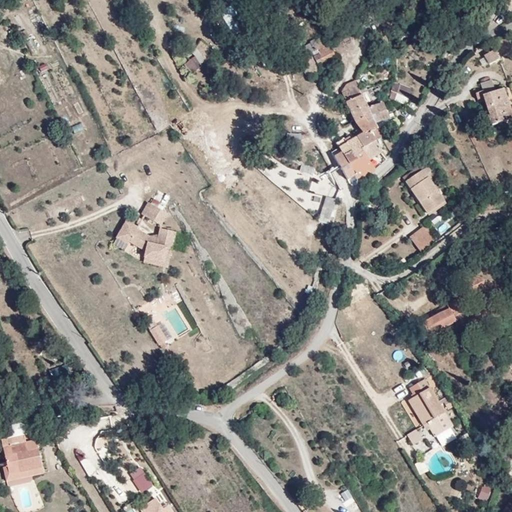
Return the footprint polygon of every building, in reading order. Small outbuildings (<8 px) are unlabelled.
[(232,6),(221,12),(231,32),(243,26),(232,6)] [(206,54),(211,50),(207,42),(201,45),(206,54)] [(492,50),(484,57),(490,65),(499,57),(492,50)] [(300,54),(294,58),(297,64),(304,61),(300,54)] [(297,64),(299,68),(318,58),(316,54),(304,61),(297,64)] [(319,75),(325,71),(342,63),(339,56),(322,65),(316,68),(319,75)] [(219,64),(215,57),(210,60),(213,67),(219,64)] [(313,84),(318,84),(323,81),(319,75),(316,68),(322,65),(318,58),(299,68),(309,87),(313,84)] [(481,75),(492,72),(488,63),(477,66),(481,75)] [(185,80),(193,75),(186,65),(179,70),(185,80)] [(395,98),(406,103),(410,96),(400,90),(395,98)] [(476,106),(489,103),(485,91),(473,95),(476,103),(476,106)] [(470,105),(472,116),(479,115),(481,122),(479,123),(484,137),(505,130),(496,100),(489,103),(476,106),(476,103),(470,105)] [(348,106),(347,104),(345,102),(336,106),(344,122),(362,115),(356,104),(348,106)] [(376,111),(362,116),(368,129),(381,123),(376,111)] [(362,116),(362,115),(344,122),(347,128),(349,132),(355,142),(370,134),(368,129),(362,116)] [(353,156),(368,148),(375,143),(370,134),(355,142),(348,146),(350,149),(353,156)] [(334,158),(350,149),(348,146),(344,148),(342,144),(338,147),(339,150),(332,154),(334,158)] [(329,150),(332,154),(339,150),(338,147),(336,146),(329,150)] [(364,178),(378,169),(368,148),(353,156),(364,178)] [(349,187),(364,178),(353,156),(350,149),(334,158),(347,182),(348,185),(349,187)] [(323,159),(340,186),(347,182),(334,158),(332,154),(323,159)] [(413,185),(402,192),(421,224),(438,213),(422,187),(428,183),(424,178),(423,179),(420,173),(409,179),(410,180),(413,185)] [(399,187),(402,192),(413,185),(410,180),(399,187)] [(321,229),(329,205),(320,202),(312,225),(321,229)] [(173,214),(155,203),(148,214),(166,225),(173,214)] [(460,222),(454,213),(445,219),(451,227),(460,222)] [(170,249),(176,251),(181,233),(167,229),(163,240),(154,236),(141,229),(143,227),(132,220),(122,236),(133,242),(135,240),(150,250),(148,256),(166,262),(170,249)] [(410,262),(425,253),(415,238),(401,246),(410,262)] [(171,269),(176,251),(170,249),(166,262),(148,256),(147,260),(171,269)] [(468,279),(463,294),(470,296),(480,300),(485,285),(468,279)] [(463,294),(460,301),(465,311),(470,296),(463,294)] [(447,309),(454,319),(466,313),(465,311),(460,301),(447,309)] [(428,339),(456,324),(454,319),(447,309),(432,316),(435,320),(421,325),(428,339)] [(165,340),(157,328),(149,332),(157,345),(165,340)] [(402,359),(403,351),(394,350),(394,359),(402,359)] [(50,379),(56,391),(57,390),(68,385),(63,373),(50,379)] [(51,392),(56,391),(50,379),(47,380),(51,392)] [(451,432),(421,388),(406,396),(410,401),(413,400),(415,404),(406,409),(421,433),(426,430),(426,431),(428,430),(430,432),(427,434),(433,443),(451,432)] [(421,446),(415,437),(405,443),(411,452),(421,446)] [(28,443),(7,448),(12,475),(7,476),(9,484),(47,476),(41,449),(30,451),(28,443)] [(423,460),(414,464),(419,475),(429,470),(423,460)] [(10,490),(48,482),(47,476),(9,484),(10,490)] [(477,498),(487,501),(492,487),(482,484),(477,498)] [(162,507),(168,504),(162,494),(157,497),(162,507)] [(36,498),(25,502),(28,510),(39,505),(36,498)] [(499,503),(496,510),(500,511),(505,511),(507,507),(499,503)]
